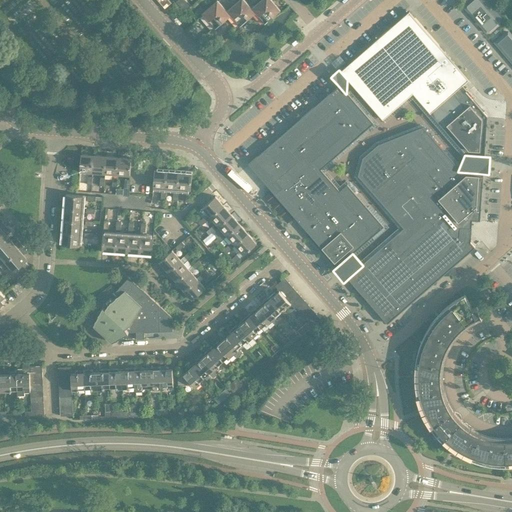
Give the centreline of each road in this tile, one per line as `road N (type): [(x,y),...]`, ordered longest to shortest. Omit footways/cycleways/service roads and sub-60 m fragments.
road 1 (tertiary): [(0,455),(137,444),(341,473)]
road 2 (residential): [(17,312),(51,352),(178,348),(287,250)]
road 3 (residential): [(55,131),(43,278),(17,312)]
road 4 (residential): [(511,429),(471,418),(450,386),(457,346),(491,318)]
road 5 (residential): [(370,356),(287,250)]
road 6 (residential): [(189,144),(55,131)]
road 7 (residential): [(511,104),(426,0)]
road 8 (residential): [(107,201),(174,217),(221,173)]
road 9 (residential): [(222,99),(216,82),(141,0)]
road 10 (residential): [(370,356),(462,273)]
